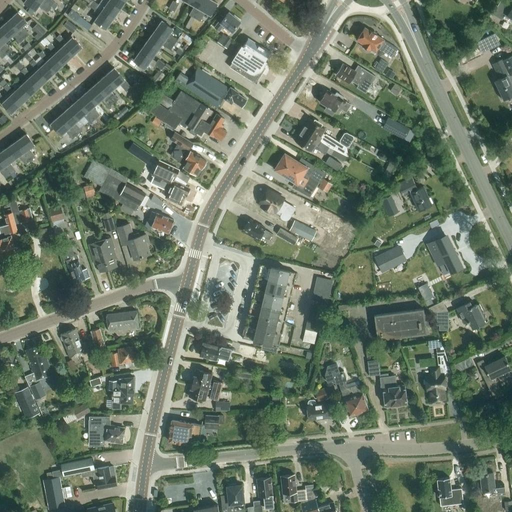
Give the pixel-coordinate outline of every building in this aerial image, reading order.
[(50,7),(39,0),(25,0),(23,3),(34,11),(38,6),(47,12),(50,7)] [(109,0),(108,2),(119,10),(125,0),(109,0)] [(190,0),(189,3),(194,6),(189,15),(195,18),(204,0),(190,0)] [(217,4),(211,0),(204,0),(195,18),(200,21),(205,12),(210,15),(217,4)] [(101,10),(97,7),(90,2),(88,5),(95,10),(94,12),(98,14),(97,15),(98,16),(94,21),(105,29),(112,19),(100,11),(101,10)] [(119,10),(108,2),(104,8),(103,7),(101,10),(100,11),(112,19),(119,10)] [(67,15),(80,25),(82,21),(78,18),(80,16),(72,9),(67,15)] [(17,12),(8,20),(24,38),(29,33),(22,26),(26,22),(17,12)] [(232,32),(240,22),(229,12),(224,17),(223,16),(214,27),(218,31),(223,25),(232,32)] [(0,27),(0,29),(8,38),(13,34),(20,41),(24,38),(8,20),(0,27)] [(63,26),(73,33),(77,28),(68,20),(63,26)] [(161,21),(154,31),(173,45),(178,39),(169,33),(172,29),(161,21)] [(34,37),(37,40),(45,32),(37,24),(32,29),(38,34),(34,37)] [(365,28),(357,40),(363,44),(363,46),(363,48),(367,51),(369,50),(370,50),(371,49),(376,52),(378,48),(384,52),(383,52),(392,58),(398,49),(383,40),(384,39),(365,28)] [(4,42),(8,38),(0,29),(0,47),(6,54),(11,50),(4,42)] [(154,31),(147,41),(158,49),(162,43),(163,44),(171,50),(174,45),(173,45),(154,31)] [(189,45),(193,40),(183,32),(179,38),(189,45)] [(223,33),(217,41),(227,48),(232,40),(223,33)] [(56,37),(62,44),(73,55),(82,47),(71,35),(66,40),(60,34),(56,37)] [(495,34),(487,38),(492,49),(500,45),(495,34)] [(204,35),(201,39),(207,43),(210,38),(204,35)] [(42,40),(48,46),(51,43),(46,37),(42,40)] [(267,58),(268,58),(271,53),(256,43),(256,44),(248,39),(248,38),(244,44),(245,44),(230,67),(230,68),(234,71),(235,70),(246,77),(245,78),(256,84),(266,68),(262,65),(267,58)] [(147,41),(140,51),(152,59),(154,55),(158,49),(147,41)] [(73,55),(62,44),(57,49),(51,43),(48,46),(53,52),(64,64),(73,55)] [(53,52),(48,57),(42,51),(39,54),(44,60),(55,72),(64,64),(53,52)] [(140,51),(133,61),(144,68),(148,62),(149,63),(154,66),(155,64),(162,69),(163,67),(156,62),(152,59),(140,51)] [(55,72),(44,60),(39,65),(28,53),(25,57),(36,68),(46,80),(55,72)] [(505,59),(493,64),(500,79),(495,81),(500,92),(498,93),(501,99),(503,98),(504,100),(511,95),(511,85),(508,76),(511,74),(511,56),(505,60),(505,59)] [(381,58),(375,68),(382,73),(388,63),(381,58)] [(159,59),(156,62),(163,67),(164,67),(169,70),(172,67),(166,63),(166,64),(159,59)] [(27,77),(38,88),(46,80),(36,68),(30,73),(19,61),(16,64),(27,76),(27,77)] [(354,72),(343,64),(340,69),(339,68),(336,73),(337,73),(336,75),(349,83),(351,80),(358,85),(357,88),(365,93),(375,77),(358,66),(354,72)] [(115,87),(119,84),(126,91),(130,87),(114,68),(105,76),(115,87)] [(237,94),(238,93),(231,87),(229,89),(198,68),(186,86),(217,107),(223,98),(231,104),(233,101),(242,107),(247,100),(237,94)] [(395,74),(389,69),(384,76),(391,80),(395,74)] [(158,71),(151,80),(158,85),(165,76),(158,71)] [(105,76),(96,84),(113,103),(117,99),(110,91),(115,87),(105,76)] [(38,88),(27,77),(22,81),(23,83),(20,86),(18,85),(29,96),(38,88)] [(4,87),(9,93),(20,105),(29,96),(18,85),(13,90),(7,84),(4,87)] [(87,92),(97,103),(101,99),(108,107),(113,103),(96,84),(87,92)] [(390,91),(397,95),(401,89),(394,85),(390,91)] [(346,112),(350,105),(342,100),(343,97),(336,93),(335,95),(328,90),(320,103),(327,107),(325,110),(332,115),(337,106),(346,112)] [(173,131),(174,128),(175,128),(179,123),(185,127),(186,124),(192,128),(197,132),(201,134),(204,130),(220,140),(226,131),(222,129),(224,126),(221,124),(224,119),(191,97),(181,91),(174,101),(160,93),(155,101),(149,97),(143,107),(166,123),(165,125),(173,131)] [(87,92),(78,100),(95,119),(99,115),(92,107),(97,103),(87,92)] [(0,100),(2,103),(11,113),(20,105),(9,93),(4,98),(0,93),(0,100)] [(358,98),(353,105),(364,113),(370,105),(358,98)] [(69,108),(79,119),(83,115),(90,123),(95,119),(78,100),(69,108)] [(119,118),(128,110),(125,106),(116,114),(119,118)] [(69,108),(60,116),(76,135),(82,130),(75,122),(79,119),(69,108)] [(116,115),(110,119),(113,123),(119,118),(116,115)] [(76,135),(60,116),(50,124),(60,135),(66,130),(72,138),(76,135)] [(388,117),(382,127),(404,139),(409,129),(388,117)] [(309,119),(302,130),(330,147),(329,147),(348,157),(348,156),(346,147),(341,143),(338,144),(332,140),(332,137),(326,134),(325,134),(323,133),(325,129),(309,119)] [(119,130),(125,135),(128,131),(122,126),(119,130)] [(302,130),(295,141),(312,151),(316,144),(318,146),(316,148),(325,154),(329,147),(330,147),(302,130)] [(26,134),(16,141),(30,160),(35,157),(29,148),(34,145),(26,134)] [(178,144),(171,156),(185,165),(184,167),(196,175),(200,167),(202,168),(206,161),(188,150),(192,143),(178,134),(173,141),(178,144)] [(6,148),(14,159),(20,155),(26,163),(30,160),(16,141),(6,148)] [(10,162),(14,159),(6,148),(0,152),(0,159),(10,174),(16,171),(10,162)] [(308,169),(306,168),(285,154),(280,162),(302,175),(303,173),(318,182),(324,173),(311,165),(308,169)] [(329,157),(326,164),(338,171),(342,165),(329,157)] [(10,174),(0,159),(0,168),(6,177),(10,174)] [(126,184),(125,184),(128,178),(93,159),(84,176),(102,186),(99,191),(136,211),(139,205),(140,206),(146,195),(126,184)] [(190,188),(174,181),(179,170),(159,161),(153,176),(161,180),(158,187),(163,190),(162,193),(167,195),(166,197),(181,204),(185,196),(186,196),(190,188)] [(309,197),(318,182),(303,173),(302,175),(280,162),(275,169),(296,183),(293,188),(309,197)] [(419,210),(432,205),(423,186),(417,189),(412,177),(397,183),(403,196),(411,193),(419,210)] [(323,190),(328,182),(323,179),(318,187),(323,190)] [(328,182),(323,190),(327,192),(332,184),(328,182)] [(93,184),(84,186),(87,197),(96,194),(93,184)] [(71,191),(74,200),(85,197),(82,188),(71,191)] [(274,211),(276,212),(280,215),(281,217),(282,218),(283,219),(285,220),(287,220),(289,219),(295,208),(283,201),(284,198),(268,189),(260,203),(263,204),(261,207),(272,213),(274,211)] [(398,212),(391,196),(382,201),(389,216),(398,212)] [(52,222),(64,218),(60,206),(48,210),(52,222)] [(4,211),(9,232),(17,230),(15,222),(12,208),(11,209),(4,211)] [(19,211),(22,221),(22,223),(33,220),(30,208),(19,211)] [(168,233),(173,220),(152,211),(149,219),(154,221),(152,226),(168,233)] [(115,228),(110,212),(102,214),(107,231),(115,228)] [(269,240),(272,234),(265,230),(265,229),(250,219),(243,231),(258,240),(261,236),(269,240)] [(316,230),(295,220),(290,230),(311,241),(316,230)] [(146,234),(139,236),(138,233),(132,235),(129,224),(118,227),(123,245),(129,243),(134,259),(149,254),(145,242),(148,241),(146,234)] [(280,228),(276,234),(294,244),(298,238),(280,228)] [(0,258),(8,256),(7,254),(15,252),(11,236),(9,236),(8,233),(8,232),(6,231),(3,232),(2,233),(2,234),(0,234),(0,258)] [(450,231),(428,241),(439,264),(446,260),(451,272),(466,265),(450,231)] [(82,270),(78,260),(79,259),(77,255),(73,254),(72,252),(65,232),(54,236),(63,262),(66,261),(74,283),(89,277),(86,269),(82,270)] [(108,266),(109,269),(117,266),(114,258),(116,258),(113,249),(115,249),(111,237),(99,241),(106,265),(108,266)] [(100,272),(109,269),(108,266),(106,265),(99,241),(88,244),(94,264),(97,263),(100,272)] [(163,242),(155,245),(157,252),(165,250),(163,242)] [(400,244),(375,257),(382,270),(407,258),(400,244)] [(277,353),(296,274),(260,265),(242,339),(263,344),(261,349),(277,353)] [(315,282),(331,286),(333,280),(317,277),(315,282)] [(416,285),(424,300),(434,295),(427,280),(416,285)] [(331,286),(315,282),(314,288),(330,292),(331,286)] [(330,292),(314,288),(313,294),(329,298),(330,292)] [(329,298),(313,294),(312,300),(328,304),(329,298)] [(326,309),(328,304),(312,300),(310,306),(326,309)] [(473,328),(485,322),(476,304),(473,306),(470,301),(457,308),(464,323),(468,321),(469,322),(470,322),(473,328)] [(326,309),(310,306),(309,312),(325,315),(326,309)] [(377,340),(426,334),(423,309),(374,316),(377,340)] [(108,331),(139,327),(137,311),(106,315),(108,331)] [(325,315),(309,312),(308,318),(324,321),(325,315)] [(436,330),(449,330),(448,312),(436,312),(436,330)] [(306,323),(322,327),(324,321),(308,318),(306,323)] [(322,327),(306,323),(305,329),(321,333),(322,327)] [(83,344),(81,339),(80,340),(76,328),(69,331),(79,355),(89,351),(86,343),(83,344)] [(93,339),(96,348),(105,345),(100,328),(91,331),(92,334),(93,339)] [(64,343),(70,358),(79,355),(69,331),(60,335),(64,343)] [(438,341),(432,342),(433,349),(442,348),(442,344),(438,344),(438,341)] [(228,360),(231,348),(218,345),(216,346),(203,342),(199,356),(216,360),(217,357),(228,360)] [(25,351),(33,374),(35,380),(51,375),(43,349),(40,350),(39,346),(25,351)] [(135,361),(134,359),(137,357),(136,352),(133,351),(132,346),(118,349),(119,352),(110,354),(112,366),(121,365),(121,363),(125,363),(126,367),(134,366),(134,361),(135,361)] [(248,346),(245,355),(253,357),(255,348),(248,346)] [(88,354),(91,364),(98,362),(95,352),(88,354)] [(432,376),(425,377),(427,391),(429,391),(430,401),(445,399),(444,389),(446,388),(444,373),(451,372),(444,352),(436,353),(438,366),(431,367),(432,376)] [(494,377),(511,369),(505,356),(486,365),(483,360),(477,363),(494,398),(502,394),(494,377)] [(77,368),(72,359),(67,362),(72,371),(77,368)] [(369,376),(380,375),(382,392),(384,392),(385,407),(407,404),(405,386),(396,387),(395,376),(388,377),(388,374),(380,375),(378,360),(368,361),(369,376)] [(455,365),(454,365),(457,372),(466,368),(462,361),(455,365)] [(339,383),(341,390),(344,399),(349,415),(368,410),(362,393),(359,384),(347,388),(345,381),(347,381),(344,371),(340,372),(337,363),(327,366),(325,376),(327,383),(334,380),(335,384),(339,383)] [(196,368),(192,384),(220,391),(223,382),(211,379),(212,373),(196,368)] [(100,377),(89,381),(91,387),(102,384),(100,377)] [(113,400),(112,407),(112,408),(121,409),(121,403),(133,404),(134,378),(119,379),(119,381),(109,380),(109,390),(113,390),(113,400)] [(30,386),(36,400),(46,395),(40,381),(39,382),(30,386)] [(220,391),(192,384),(189,397),(205,401),(206,397),(218,400),(220,391)] [(28,385),(15,391),(27,417),(40,410),(28,385)] [(318,401),(332,397),(329,387),(315,391),(318,401)] [(328,404),(316,405),(316,402),(316,401),(315,400),(313,399),(309,400),(308,401),(308,403),(308,406),(307,406),(309,419),(317,418),(317,419),(330,418),(328,404)] [(230,402),(216,401),(215,411),(230,411),(230,402)] [(78,418),(90,411),(85,402),(73,410),(78,418)] [(223,415),(205,414),(205,422),(223,423),(223,415)] [(109,421),(110,421),(110,416),(89,416),(89,420),(89,426),(91,426),(91,444),(101,444),(101,446),(104,446),(105,440),(106,440),(107,441),(110,441),(111,441),(122,443),(122,441),(123,440),(124,437),(123,436),(124,429),(115,427),(114,426),(111,425),(110,426),(109,426),(109,421)] [(200,435),(202,425),(193,424),(172,421),(169,441),(190,444),(189,444),(197,445),(198,435),(200,435)] [(60,477),(81,472),(82,477),(94,475),(95,481),(97,481),(99,489),(117,485),(113,467),(109,468),(109,467),(95,469),(93,458),(61,465),(62,470),(52,472),(53,478),(44,480),(49,509),(65,506),(64,498),(67,497),(65,487),(62,488),(60,477)] [(493,496),(505,494),(503,483),(494,484),(493,472),(480,474),(481,484),(479,484),(480,489),(482,489),(482,492),(493,490),(493,496)] [(305,489),(296,490),(295,475),(281,476),(283,494),(290,493),(290,502),(307,500),(311,498),(310,496),(313,491),(313,486),(305,487),(305,489)] [(259,496),(261,496),(262,505),(264,505),(264,508),(274,507),(271,477),(257,479),(259,496)] [(440,497),(451,496),(452,505),(464,504),(462,488),(456,488),(456,491),(451,492),(450,478),(437,479),(440,497)] [(229,503),(229,504),(238,503),(238,510),(245,509),(242,485),(227,487),(228,494),(220,495),(221,504),(229,503)] [(315,500),(313,501),(301,505),(303,511),(336,511),(333,502),(318,507),(315,500)] [(253,502),(254,507),(254,511),(262,511),(261,501),(253,502)]
